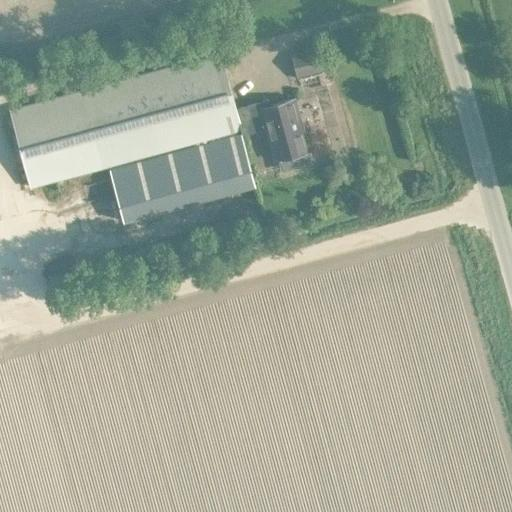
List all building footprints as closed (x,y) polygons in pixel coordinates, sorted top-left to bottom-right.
[(293,76),(320,68),(313,45),(286,53),(293,76)] [(236,127),(231,105),(215,50),(5,107),(26,185),(103,163),(236,127)] [(255,99),(231,105),(236,127),(237,131),(261,125),(269,157),(274,155),(278,167),(305,159),(292,113),(295,113),(288,89),(270,94),(272,100),(257,104),(255,99)] [(244,148),(254,144),(249,130),(238,133),(244,148)] [(126,161),(104,167),(118,218),(140,212),(159,206),(217,190),(250,181),(236,132),(236,131),(203,140),(189,144),(159,152),(126,161)] [(84,191),(87,211),(103,209),(101,189),(84,191)]
